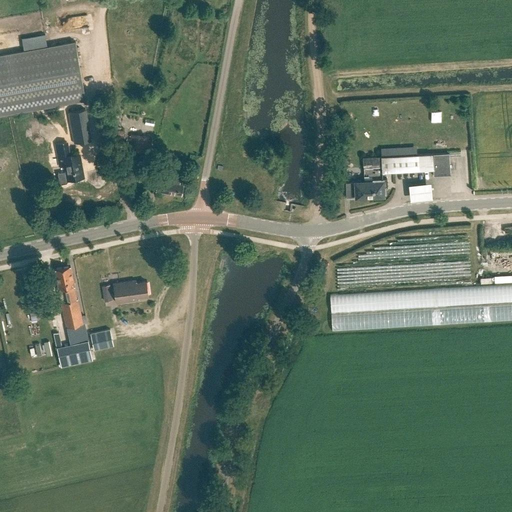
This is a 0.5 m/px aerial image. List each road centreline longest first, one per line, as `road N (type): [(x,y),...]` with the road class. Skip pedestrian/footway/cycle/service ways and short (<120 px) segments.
road 1 (unclassified): [(159,511),(197,217)]
road 2 (unclassified): [(218,511),(234,425),(313,232)]
road 3 (unclassified): [(197,217),(244,0)]
road 4 (tertiary): [(197,217),(0,255)]
road 5 (tertiary): [(511,204),(420,210),(313,232)]
